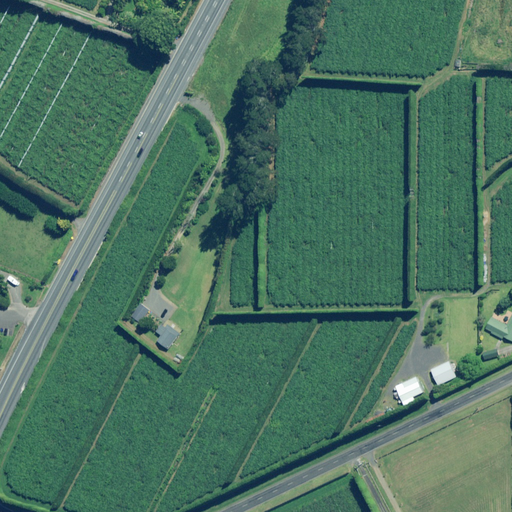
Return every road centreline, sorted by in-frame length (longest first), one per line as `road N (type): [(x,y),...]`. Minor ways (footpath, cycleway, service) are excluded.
road 1 (trunk): [(0,416),(214,0)]
road 2 (tertiary): [(230,511),(511,375)]
